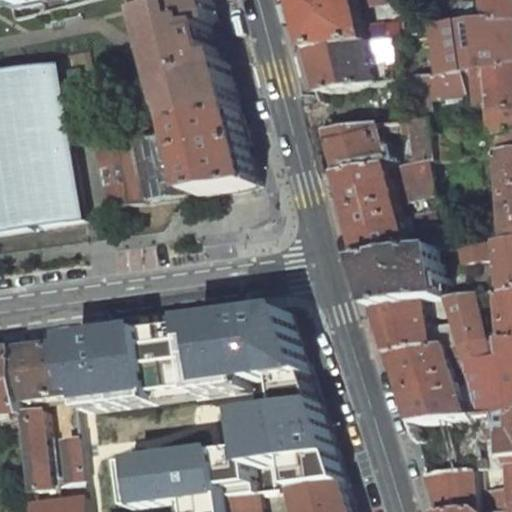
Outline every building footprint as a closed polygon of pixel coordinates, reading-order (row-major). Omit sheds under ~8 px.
[(105,0),(15,0),(16,2),(20,22),(106,4),(105,0)] [(158,18),(168,59),(176,57),(179,72),(172,74),(178,101),(187,99),(190,113),(185,114),(185,115),(189,130),(246,115),(234,66),(225,60),(216,29),(222,21),(216,0),(155,0),(156,2),(160,17),(158,18)] [(361,0),(299,0),(313,51),(390,40),(388,26),(373,28),(374,33),(370,34),(363,7),(361,0)] [(511,0),(488,0),(490,25),(511,21),(511,0)] [(160,17),(156,2),(150,3),(152,16),(158,18),(160,17)] [(216,29),(225,60),(234,66),(231,56),(222,21),(216,29)] [(325,95),(384,87),(425,81),(467,74),(480,72),(511,67),(511,21),(490,25),(417,35),(390,40),(313,51),(325,95)] [(164,60),(167,71),(172,74),(179,72),(176,57),(168,59),(164,60)] [(511,67),(480,72),(483,89),(492,88),(495,113),(511,110),(511,67)] [(0,238),(88,224),(62,69),(0,79),(0,238)] [(467,74),(425,81),(431,117),(439,117),(436,101),(470,97),(467,74)] [(384,87),(325,95),(335,136),(380,129),(383,129),(375,93),(385,92),(384,87)] [(176,105),(179,117),(185,115),(185,114),(190,113),(187,99),(178,101),(176,105)] [(511,110),(495,113),(485,114),(489,143),(499,142),(500,148),(502,147),(503,154),(511,153),(511,110)] [(246,115),(189,130),(206,199),(244,193),(265,188),(246,115)] [(453,119),(437,121),(442,164),(459,161),(453,119)] [(432,121),(406,125),(411,162),(402,163),(403,169),(439,164),(442,164),(437,121),(432,121)] [(109,144),(107,129),(95,132),(98,147),(109,144)] [(380,129),(335,136),(346,177),(390,171),(380,129)] [(180,133),(103,152),(115,211),(194,201),(180,133)] [(511,153),(503,154),(509,244),(511,243),(511,153)] [(390,171),(346,177),(368,264),(420,257),(418,250),(399,178),(397,170),(390,171)] [(418,250),(420,257),(433,256),(445,254),(453,253),(450,234),(423,238),(425,249),(418,250)] [(511,243),(509,244),(502,245),(505,294),(511,292),(511,243)] [(492,246),(466,251),(468,266),(494,262),(492,246)] [(420,257),(368,264),(383,311),(449,302),(452,301),(445,254),(433,256),(420,257)] [(466,345),(474,371),(511,368),(511,361),(511,292),(505,294),(508,343),(493,344),(484,297),(452,301),(459,324),(466,345)] [(449,302),(383,311),(397,357),(466,345),(459,324),(433,329),(432,319),(451,317),(449,302)] [(304,311),(204,325),(213,388),(215,400),(264,393),(263,386),(285,383),(320,378),(326,377),(304,311)] [(204,325),(158,332),(167,395),(213,388),(204,325)] [(158,331),(80,342),(88,399),(93,399),(97,398),(99,415),(168,405),(167,395),(158,332),(158,331)] [(466,345),(397,357),(419,426),(474,420),(460,376),(475,374),(474,371),(466,345)] [(78,346),(23,353),(29,406),(51,403),(84,398),(78,346)] [(23,353),(0,356),(0,440),(3,440),(0,422),(30,418),(29,406),(23,353)] [(474,371),(475,374),(488,418),(501,416),(511,415),(511,361),(511,368),(474,371)] [(323,392),(320,378),(285,383),(287,396),(289,408),(326,403),(323,392)] [(289,408),(252,412),(256,451),(258,470),(263,469),(293,465),(297,494),(356,485),(332,402),(326,403),(289,408)] [(30,418),(52,414),(51,403),(29,406),(30,418)] [(52,414),(30,418),(39,494),(61,492),(52,414)] [(511,415),(501,416),(507,458),(511,458),(511,415)] [(474,420),(419,426),(435,479),(481,472),(486,472),(508,468),(507,458),(501,416),(488,418),(474,420)] [(72,445),(77,487),(94,485),(89,444),(72,445)] [(232,454),(231,450),(222,451),(159,459),(145,461),(151,511),(155,511),(191,507),(237,501),(238,501),(232,454)] [(256,451),(232,454),(238,501),(266,497),(267,497),(263,469),(258,470),(256,451)] [(508,468),(486,472),(493,511),(505,511),(511,511),(511,458),(507,458),(508,468)] [(16,460),(0,461),(0,511),(22,509),(16,460)] [(487,511),(481,472),(435,479),(445,511),(487,511)] [(360,511),(352,488),(303,493),(306,511),(360,511)] [(238,501),(237,501),(238,511),(267,511),(266,497),(238,501)] [(238,511),(237,501),(191,507),(192,511),(238,511)] [(96,511),(96,502),(40,509),(40,511),(96,511)]
